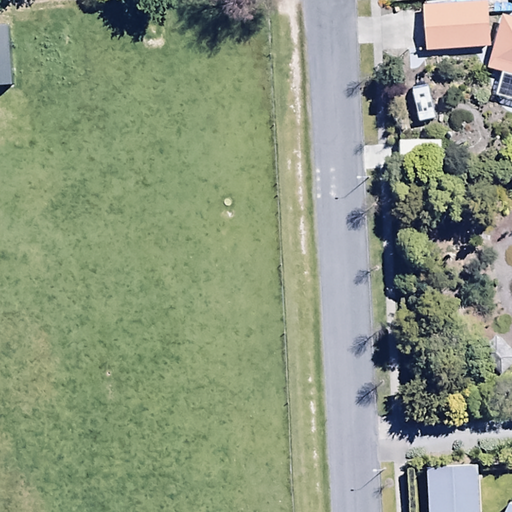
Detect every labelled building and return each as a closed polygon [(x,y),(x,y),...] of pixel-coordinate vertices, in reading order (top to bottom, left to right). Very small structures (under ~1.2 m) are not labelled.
[(486,0),(422,5),(425,51),(490,46),(486,0)] [(511,17),(499,14),(485,67),(503,73),(497,98),(511,101),(511,17)] [(511,363),(511,354),(490,335),(472,355),(499,379),(511,363)] [(478,511),(476,466),(425,469),(427,511),(478,511)] [(511,511),(511,502),(507,500),(501,511),(502,511),(511,511)]
